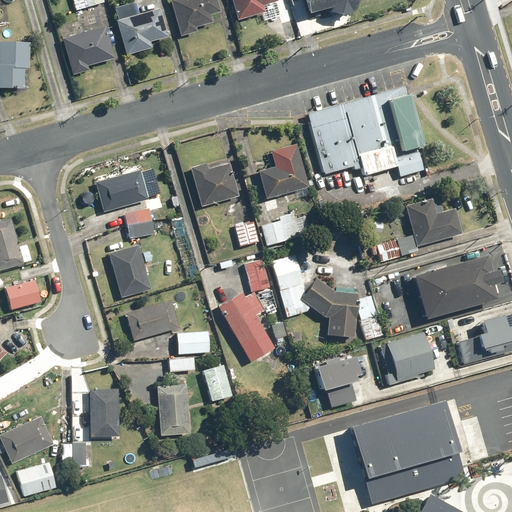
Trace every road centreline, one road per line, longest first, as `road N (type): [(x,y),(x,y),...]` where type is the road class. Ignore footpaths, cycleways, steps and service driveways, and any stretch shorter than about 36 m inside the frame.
road 1 (residential): [(478,26),(33,147)]
road 2 (residential): [(68,337),(77,300),(33,147)]
